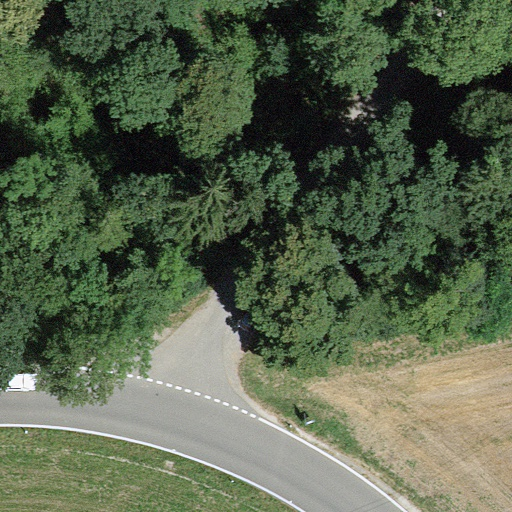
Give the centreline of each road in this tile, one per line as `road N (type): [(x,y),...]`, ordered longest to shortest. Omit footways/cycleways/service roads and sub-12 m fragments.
road 1 (track): [(431,0),(166,411)]
road 2 (tertiary): [(0,393),(166,411),(343,511)]
